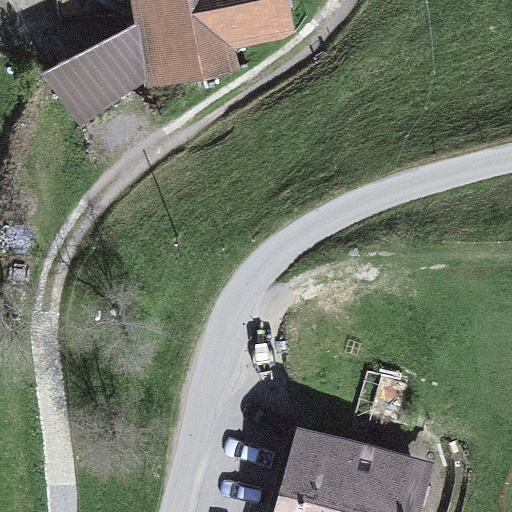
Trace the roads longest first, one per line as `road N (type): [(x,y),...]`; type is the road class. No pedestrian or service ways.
road 1 (track): [(55,511),(47,271),(117,183),(309,40),(329,0)]
road 2 (unclassified): [(175,511),(216,317),(291,242),(380,199),(511,173)]
